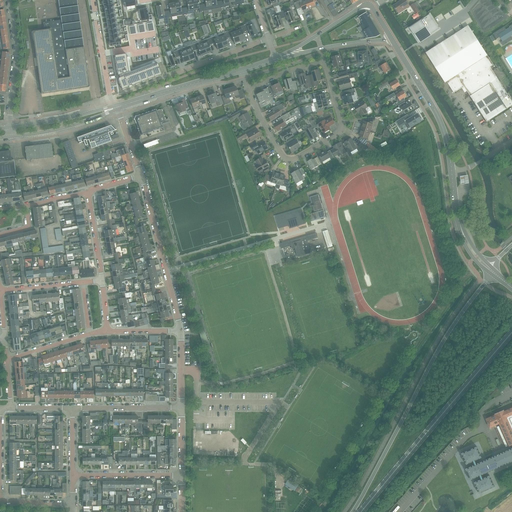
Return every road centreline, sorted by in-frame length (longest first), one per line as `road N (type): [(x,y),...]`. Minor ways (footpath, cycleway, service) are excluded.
road 1 (secondary): [(489,269),(352,511)]
road 2 (tertiary): [(489,269),(457,217),(444,132),(390,38)]
road 3 (residential): [(241,70),(283,157),(293,159),(341,129),(321,48)]
road 4 (secondary): [(361,511),(511,332)]
road 5 (residential): [(180,331),(140,175)]
road 6 (unknown): [(181,382),(215,374),(185,264)]
road 7 (tertiary): [(114,107),(241,70)]
road 8 (residential): [(10,127),(10,0)]
